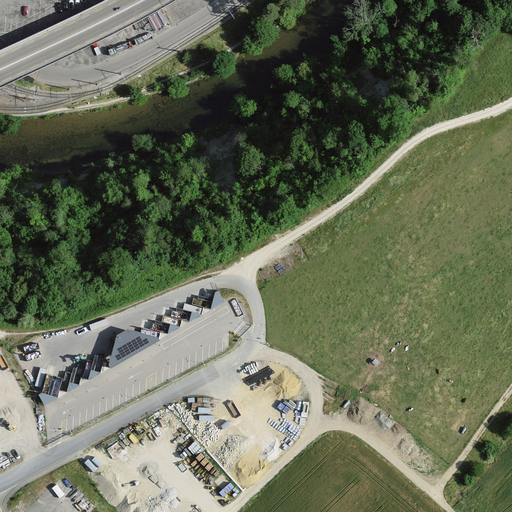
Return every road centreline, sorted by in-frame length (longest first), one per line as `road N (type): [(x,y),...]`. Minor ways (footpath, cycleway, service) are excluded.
road 1 (motorway): [(511,115),(273,312),(0,466)]
road 2 (motorway): [(0,502),(292,336),(511,160)]
road 3 (residential): [(0,481),(251,348),(259,317),(253,294),(239,283)]
road 4 (track): [(239,283),(257,255),(299,233),(421,136),(511,102)]
road 5 (tertiary): [(0,49),(48,73),(88,74),(230,0)]
road 6 (track): [(251,348),(306,373),(318,407),(312,427),(228,511)]
road 7 (primary): [(145,0),(0,70)]
road 8 (track): [(511,387),(432,494),(452,511)]
road 9 (track): [(315,418),(360,432),(432,494)]
